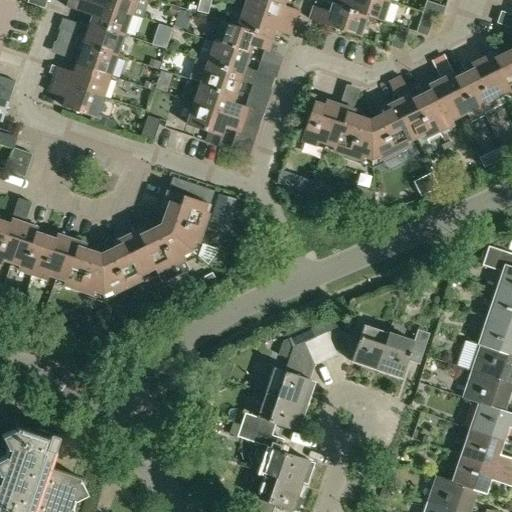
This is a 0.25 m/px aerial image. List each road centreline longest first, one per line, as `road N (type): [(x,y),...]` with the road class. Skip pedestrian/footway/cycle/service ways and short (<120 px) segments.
road 1 (residential): [(257,189),(300,62),(359,79),(455,35),(466,0)]
road 2 (tertiary): [(102,410),(200,334),(297,281)]
road 3 (tertiary): [(297,281),(511,187)]
road 4 (residential): [(148,155),(128,216),(35,185),(56,122)]
road 5 (residential): [(56,122),(21,110),(60,0)]
road 6 (tertiary): [(178,511),(102,410)]
